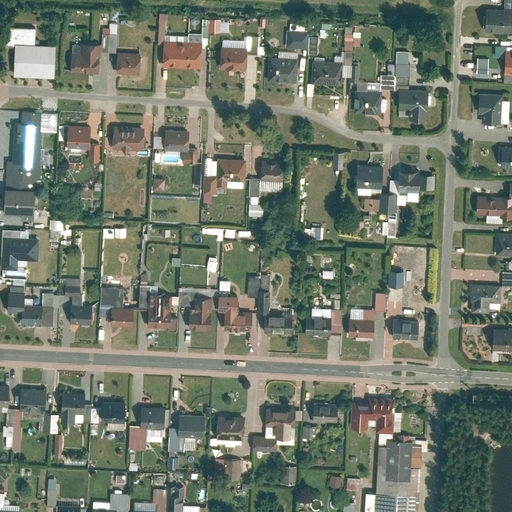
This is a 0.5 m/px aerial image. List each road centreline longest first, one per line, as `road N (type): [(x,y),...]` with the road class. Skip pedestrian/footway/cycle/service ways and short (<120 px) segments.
road 1 (residential): [(452,143),(351,134),(308,111),(276,107),(0,93)]
road 2 (tertiary): [(0,353),(441,374)]
road 3 (residential): [(441,374),(452,143)]
road 4 (residential): [(452,143),(460,0)]
road 5 (residential): [(429,511),(441,374)]
